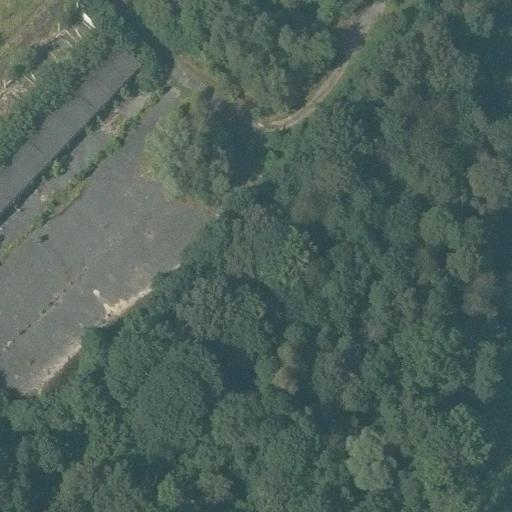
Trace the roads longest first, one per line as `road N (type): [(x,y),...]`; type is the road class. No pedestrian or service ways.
road 1 (track): [(115,0),(280,152)]
road 2 (track): [(422,0),(280,152)]
